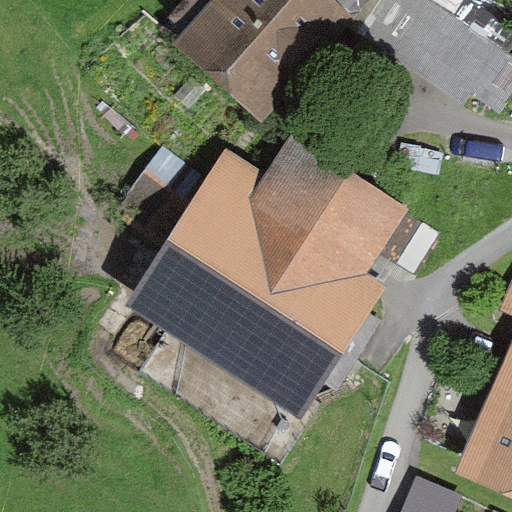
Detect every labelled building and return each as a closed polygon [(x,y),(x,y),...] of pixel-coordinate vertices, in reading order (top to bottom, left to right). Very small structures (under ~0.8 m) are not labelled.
[(237,0),(232,6),(225,0),(189,0),(174,17),(260,95),(345,0),(237,0)] [(430,4),(398,53),(464,99),(498,50),(430,4)] [(230,161),(146,293),(306,394),(318,375),(336,386),(376,322),(358,311),(369,294),(352,283),(399,209),(295,143),(268,185),(230,161)] [(383,251),(421,266),(436,231),(397,216),(383,251)] [(511,310),(511,401),(483,466),(511,478),(511,296),(507,308),(511,310)] [(415,472),(403,511),(453,511),(460,484),(415,472)]
